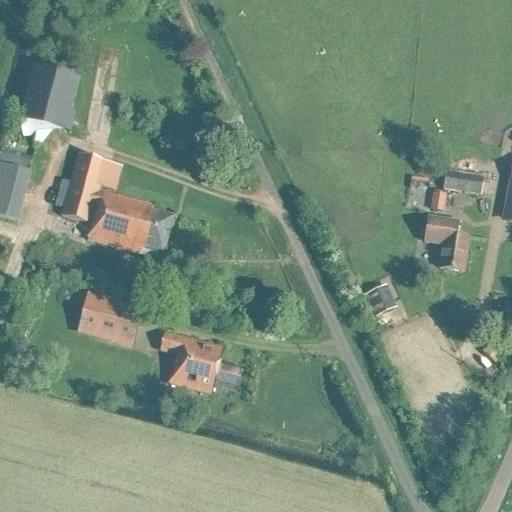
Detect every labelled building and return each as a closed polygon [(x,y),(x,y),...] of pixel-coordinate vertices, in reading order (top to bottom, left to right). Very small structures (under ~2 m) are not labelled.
[(71,135),(76,116),(71,115),(80,79),(33,67),(18,121),(25,140),(35,140),(35,148),(41,149),(53,133),(62,135),(62,133),(71,135)] [(0,158),(0,164),(28,172),(31,159),(2,152),(0,158)] [(114,193),(121,169),(77,156),(69,185),(61,183),(55,208),(63,210),(61,218),(91,227),(86,242),(138,256),(140,252),(162,258),(173,219),(151,213),(152,208),(98,193),(99,189),(114,193)] [(28,172),(0,164),(0,220),(16,224),(27,173),(28,172)] [(511,226),(511,165),(501,225),(511,226)] [(480,197),(482,180),(446,175),(443,191),(480,197)] [(445,197),(432,195),(429,212),(442,214),(445,197)] [(462,274),(468,239),(456,237),(458,224),(428,219),(424,245),(442,248),(439,271),(462,274)] [(395,310),(385,287),(364,297),(374,320),(395,310)] [(76,336),(132,350),(143,310),(87,295),(76,336)] [(178,343),(164,339),(161,353),(174,357),(171,371),(173,371),(169,386),(211,397),(213,388),(235,394),(241,372),(219,366),(223,350),(179,339),(178,343)] [(495,366),(508,350),(495,339),(482,356),(495,366)]
